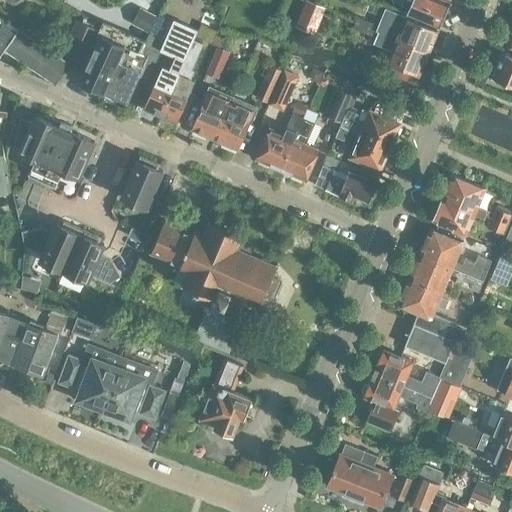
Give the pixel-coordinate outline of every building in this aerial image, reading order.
[(0,0),(0,8),(7,13),(17,0),(0,0)] [(402,0),(399,8),(408,11),(439,24),(448,1),(446,0),(402,0)] [(297,28),(316,36),(328,10),(309,2),(297,28)] [(133,22),(149,30),(157,15),(140,7),(133,22)] [(180,70),(194,39),(199,29),(174,17),(173,19),(160,13),(151,33),(166,40),(163,49),(177,55),(171,69),(166,67),(162,77),(159,76),(145,107),(161,114),(180,70)] [(387,34),(427,51),(437,28),(405,15),(397,34),(389,30),(387,34)] [(0,54),(4,48),(18,29),(0,16),(0,54)] [(353,26),(375,36),(378,30),(380,26),(357,16),(353,26)] [(96,32),(85,59),(78,74),(82,75),(80,80),(104,90),(124,44),(139,50),(144,39),(101,21),(96,32)] [(74,22),(63,49),(85,59),(96,32),(74,22)] [(35,69),(55,83),(69,62),(19,28),(18,29),(4,48),(35,69)] [(373,41),(391,48),(386,60),(418,73),(427,51),(387,34),(378,30),(375,36),(373,41)] [(124,44),(104,90),(127,100),(143,64),(157,63),(162,50),(161,49),(165,41),(150,34),(147,40),(144,39),(139,50),(124,44)] [(180,70),(161,114),(176,121),(194,80),(190,78),(194,70),(192,69),(203,43),(194,39),(180,70)] [(217,48),(206,75),(218,80),(229,53),(217,48)] [(511,55),(505,53),(503,60),(499,59),(492,77),(511,84),(511,55)] [(255,98),(269,104),(283,72),(270,66),(255,98)] [(284,72),(269,105),(280,109),(295,77),(284,72)] [(214,138),(231,101),(230,101),(232,96),(209,87),(203,99),(204,100),(192,128),(214,138)] [(340,92),(328,118),(340,123),(352,97),(340,92)] [(231,101),(214,138),(238,148),(250,119),(255,106),(233,97),(231,101)] [(348,111),(341,125),(360,133),(390,146),(400,122),(404,112),(379,101),(375,112),(370,110),(366,121),(357,117),(358,115),(348,111)] [(303,117),(280,168),(305,179),(318,148),(307,143),(316,122),(313,121),(315,114),(316,112),(307,109),(303,117)] [(270,127),(257,158),(280,168),(303,117),(293,113),(287,128),(285,134),(270,127)] [(16,146),(23,149),(22,151),(36,157),(28,175),(55,186),(62,169),(79,176),(95,140),(71,130),(72,126),(61,121),(60,125),(36,114),(33,121),(22,116),(16,146)] [(351,156),(380,168),(390,146),(341,125),(336,138),(355,146),(351,156)] [(0,136),(0,191),(11,190),(0,136)] [(157,168),(159,163),(140,155),(122,196),(146,207),(163,170),(157,168)] [(324,165),(316,184),(326,188),(351,199),(353,195),(368,201),(376,182),(348,171),(347,174),(334,169),(324,165)] [(443,196),(484,213),(486,209),(477,206),(484,187),(452,174),(443,196)] [(484,213),(443,196),(433,220),(465,233),(473,214),(482,218),(484,213)] [(492,217),(506,223),(510,214),(496,208),(492,217)] [(506,223),(492,217),(488,227),(502,233),(506,223)] [(64,269),(82,228),(64,220),(62,225),(56,222),(40,259),(64,269)] [(270,294),(277,277),(271,275),(276,264),(248,252),(252,242),(242,238),(242,236),(209,222),(204,233),(195,229),(193,233),(164,221),(152,252),(180,264),(178,268),(187,272),(182,284),(215,298),(216,296),(227,301),(231,291),(260,303),(265,292),(270,294)] [(39,232),(37,227),(22,230),(25,244),(32,248),(39,232)] [(420,253),(452,266),(463,241),(430,227),(420,253)] [(100,236),(82,228),(64,269),(88,280),(90,273),(96,259),(104,243),(98,241),(100,236)] [(149,234),(135,228),(131,236),(146,242),(149,234)] [(511,273),(511,255),(502,251),(491,277),(491,279),(496,282),(507,286),(511,273)] [(410,277),(442,291),(452,266),(420,253),(410,277)] [(464,257),(459,269),(486,280),(493,263),(477,257),(475,262),(464,257)] [(113,261),(108,264),(96,259),(90,273),(109,282),(120,275),(113,261)] [(442,291),(410,277),(399,303),(418,311),(414,322),(455,340),(454,340),(460,342),(466,326),(433,312),(442,291)] [(7,292),(18,295),(21,287),(10,284),(7,292)] [(20,319),(4,359),(21,366),(41,373),(57,333),(68,338),(72,329),(76,317),(53,309),(45,329),(20,319)] [(217,310),(211,323),(234,333),(239,319),(217,310)] [(0,357),(4,359),(20,319),(0,311),(0,357)] [(76,317),(72,329),(91,336),(97,321),(77,314),(76,317)] [(455,340),(414,322),(404,345),(445,362),(454,340),(455,340)] [(89,340),(82,359),(69,354),(59,380),(74,385),(74,383),(82,386),(78,397),(90,402),(89,405),(102,410),(124,353),(89,340)] [(373,372),(432,397),(440,376),(427,371),(423,381),(408,375),(414,362),(383,349),(383,351),(378,352),(376,358),(377,362),(373,372)] [(458,384),(470,357),(452,349),(440,376),(458,384)] [(124,353),(102,410),(116,415),(117,412),(129,417),(133,405),(141,408),(140,410),(154,416),(164,389),(151,384),(158,366),(124,353)] [(502,378),(497,390),(511,396),(511,357),(510,357),(509,356),(501,377),(502,378)] [(244,416),(252,398),(234,390),(244,365),(223,357),(200,417),(216,423),(215,426),(232,433),(240,414),(244,416)] [(184,380),(190,365),(184,361),(177,378),(184,380)] [(432,397),(373,372),(369,381),(365,383),(362,390),(364,393),(363,395),(376,401),(368,420),(391,429),(399,410),(394,408),(400,395),(428,406),(432,397)] [(457,400),(462,387),(441,378),(428,410),(443,416),(451,398),(457,400)] [(161,415),(170,419),(179,396),(169,393),(161,415)] [(502,412),(492,436),(511,443),(511,416),(502,412)] [(481,434),(455,423),(448,438),(474,449),(481,434)] [(484,432),(478,447),(495,454),(492,462),(511,469),(511,443),(492,436),(484,432)] [(340,454),(328,484),(380,504),(392,473),(372,466),(377,455),(364,450),(359,461),(340,454)] [(391,493),(405,498),(413,478),(399,472),(391,493)] [(410,501),(428,508),(438,482),(421,475),(410,501)] [(470,498),(487,506),(495,488),(477,480),(470,498)] [(463,511),(466,507),(442,497),(436,511),(463,511)]
